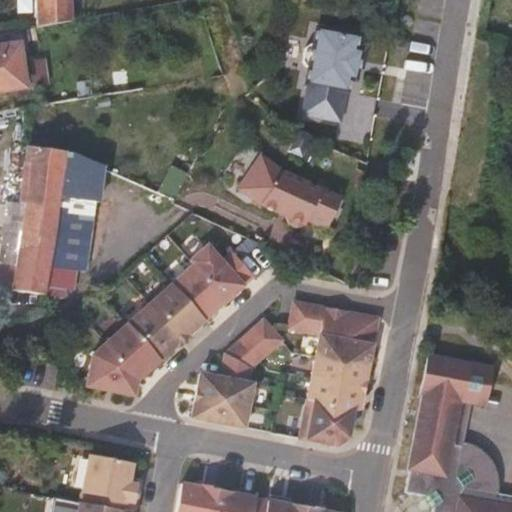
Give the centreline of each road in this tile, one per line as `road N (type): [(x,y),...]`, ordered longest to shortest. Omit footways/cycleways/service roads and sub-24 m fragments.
road 1 (residential): [(405,312),(276,288),(168,384),(153,432)]
road 2 (residential): [(172,435),(375,473)]
road 3 (residential): [(462,0),(427,202)]
road 4 (residential): [(405,312),(375,473)]
road 5 (residential): [(0,408),(153,432)]
